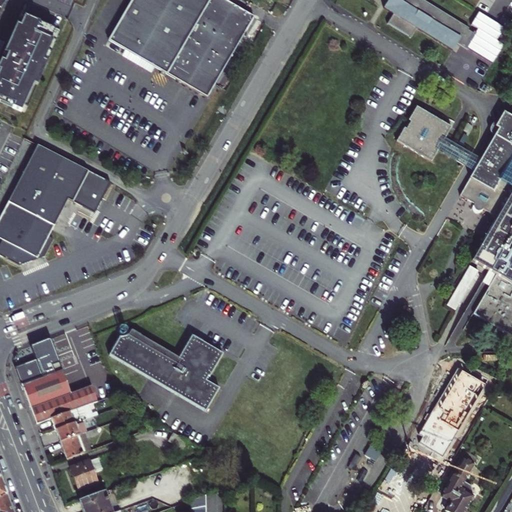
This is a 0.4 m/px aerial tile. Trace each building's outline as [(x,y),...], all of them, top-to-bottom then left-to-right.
[(132,0),(110,40),(163,70),(161,73),(166,75),(167,72),(208,96),(255,15),(228,0),(132,0)] [(393,3),(388,0),(384,7),(385,8),(388,10),(393,3)] [(387,0),(388,0),(393,3),(388,10),(393,13),(388,22),(411,36),(416,28),(449,48),(453,40),(457,43),(465,47),(468,42),(473,33),(468,30),(469,28),(423,0),(387,0)] [(60,32),(21,15),(0,62),(0,102),(21,112),(33,84),(37,86),(60,32)] [(457,43),(453,40),(449,48),(453,50),(457,43)] [(404,128),(396,142),(431,162),(438,151),(439,148),(437,147),(441,140),(443,141),(445,139),(452,127),(417,107),(408,121),(411,122),(407,129),(404,128)] [(474,172),(460,196),(474,204),(483,209),(497,217),(485,238),(472,261),(488,271),(482,282),(489,287),(472,314),(511,337),(511,284),(511,282),(511,117),(507,114),(481,160),(474,172)] [(469,121),(463,132),(469,135),(475,124),(469,121)] [(439,148),(438,151),(442,153),(449,141),(445,139),(443,141),(441,140),(437,147),(439,148)] [(449,141),(442,153),(474,172),(481,160),(449,141)] [(110,183),(38,146),(9,202),(54,225),(68,200),(94,213),(110,183)] [(0,218),(0,239),(2,241),(0,244),(0,256),(5,259),(19,266),(31,262),(44,257),(53,239),(48,237),(54,225),(9,202),(0,218)] [(469,264),(446,304),(455,309),(478,269),(469,264)] [(129,330),(127,335),(137,341),(140,337),(129,330)] [(222,353),(191,335),(190,336),(177,358),(140,337),(137,341),(127,335),(125,337),(123,338),(122,338),(119,337),(108,355),(147,378),(170,391),(205,412),(219,388),(205,380),(208,376),(209,377),(220,356),(222,353)] [(24,377),(19,378),(36,424),(51,419),(81,408),(97,402),(91,386),(78,391),(71,394),(69,389),(62,370),(58,372),(57,368),(52,369),(50,364),(40,368),(36,359),(19,365),(24,377)] [(453,383),(441,403),(466,417),(472,408),(480,412),(489,396),(480,391),(477,397),(464,390),(461,388),(453,383)] [(54,425),(53,425),(55,430),(75,423),(98,415),(97,412),(84,417),(81,408),(51,419),(54,425)] [(76,425),(75,423),(55,430),(60,442),(79,435),(83,433),(86,433),(82,423),(76,425)] [(96,429),(86,433),(83,433),(85,438),(86,438),(98,433),(96,429)] [(79,435),(85,453),(91,450),(86,438),(85,438),(83,433),(79,435)] [(173,433),(169,441),(183,449),(187,441),(173,433)] [(60,442),(66,460),(85,453),(79,435),(60,442)] [(372,443),(365,454),(374,459),(381,448),(372,443)] [(398,456),(402,470),(414,466),(410,452),(398,456)] [(476,458),(467,452),(463,459),(472,464),(476,458)] [(97,459),(70,469),(77,489),(86,485),(94,483),(95,486),(99,484),(95,473),(102,470),(97,459)] [(472,464),(463,459),(444,492),(453,497),(445,511),(446,511),(463,511),(473,497),(471,496),(473,493),(471,486),(463,482),(473,465),(472,464)] [(228,488),(230,494),(239,490),(237,484),(228,488)] [(91,490),(77,496),(82,511),(98,511),(100,511),(113,508),(105,486),(91,490)] [(206,507),(206,495),(191,501),(191,509),(206,507)] [(12,511),(7,497),(0,499),(0,511),(12,511)]
